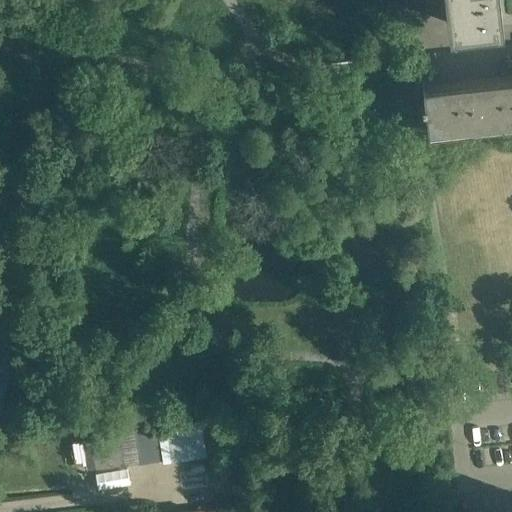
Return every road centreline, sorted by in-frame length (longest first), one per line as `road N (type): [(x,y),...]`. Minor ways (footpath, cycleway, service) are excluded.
road 1 (residential): [(401,0),(407,52),(511,35)]
road 2 (residential): [(511,488),(465,493),(454,405)]
